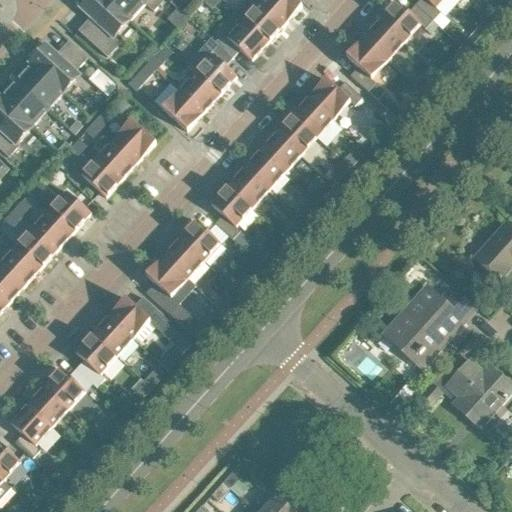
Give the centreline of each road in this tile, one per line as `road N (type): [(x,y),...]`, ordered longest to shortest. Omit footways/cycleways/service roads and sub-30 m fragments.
road 1 (residential): [(359,0),(0,392)]
road 2 (tertiary): [(264,328),(511,52)]
road 3 (tertiary): [(97,511),(264,328)]
road 4 (residential): [(416,469),(264,328)]
